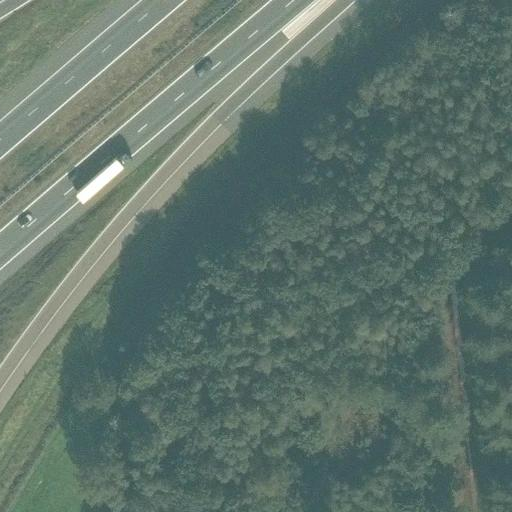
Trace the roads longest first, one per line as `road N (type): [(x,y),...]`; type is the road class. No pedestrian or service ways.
road 1 (motorway): [(0,376),(151,187),(344,0)]
road 2 (motorway): [(0,255),(295,0)]
road 3 (motorway): [(163,0),(0,141)]
road 4 (track): [(108,352),(131,511)]
